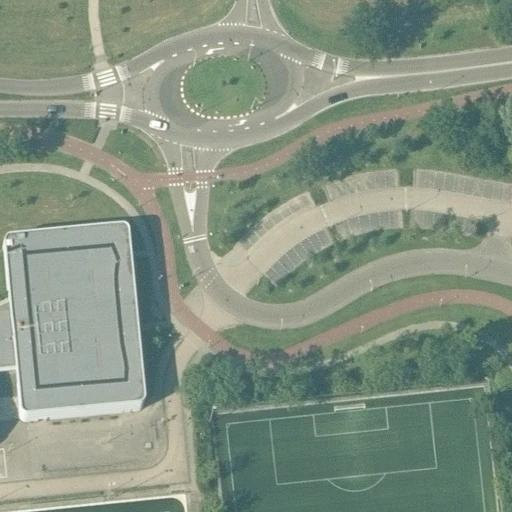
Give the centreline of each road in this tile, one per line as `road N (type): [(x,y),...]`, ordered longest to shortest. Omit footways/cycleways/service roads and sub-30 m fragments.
road 1 (secondary): [(182,46),(82,83),(0,86)]
road 2 (secondary): [(0,109),(105,111),(155,123)]
road 3 (secondary): [(271,129),(339,94),(410,75)]
road 4 (secondary): [(410,75),(281,48)]
